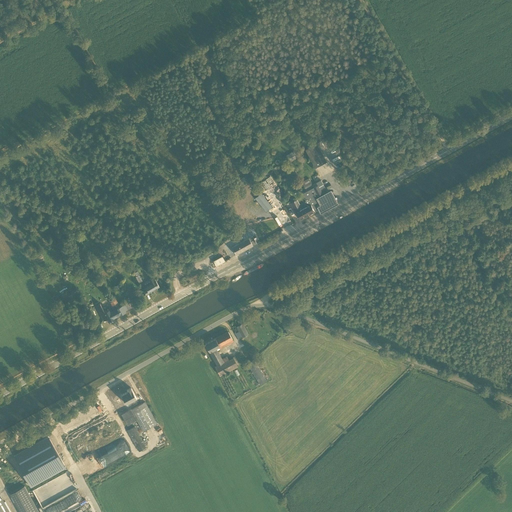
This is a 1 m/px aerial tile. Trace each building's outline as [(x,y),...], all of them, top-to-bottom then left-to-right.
[(317,143),(306,149),(316,167),(327,161),(317,143)] [(293,151),(285,156),(287,160),(293,156),(295,155),(293,151)] [(306,190),(313,186),(309,178),(302,182),(306,190)] [(316,211),(319,209),(320,209),(318,205),(321,203),(322,200),(319,195),(323,193),(321,190),(325,188),(321,180),(316,182),(318,185),(302,193),(306,200),(305,201),(306,202),(304,202),(300,204),(298,199),(291,203),(301,220),(316,211)] [(321,205),(318,207),(321,214),(339,204),(332,190),(317,198),(321,205)] [(255,197),(266,211),(272,206),(261,192),(255,197)] [(236,255),(245,250),(248,248),(256,243),(254,239),(250,241),(249,238),(246,239),(231,248),(236,255)] [(222,256),(213,261),(216,266),(225,261),(222,256)] [(137,271),(134,273),(139,283),(143,281),(137,271)] [(58,283),(69,280),(67,274),(56,277),(58,283)] [(145,294),(146,294),(159,287),(155,279),(154,280),(153,276),(148,279),(150,282),(144,285),(145,288),(143,289),(145,294)] [(119,284),(114,287),(118,293),(123,291),(119,284)] [(65,302),(78,296),(75,291),(68,294),(66,289),(59,292),(65,302)] [(83,296),(77,299),(79,305),(86,302),(83,296)] [(114,296),(111,297),(120,314),(125,311),(131,307),(128,301),(120,305),(114,296)] [(108,321),(120,314),(111,297),(108,299),(112,307),(104,311),(99,303),(95,305),(104,320),(107,319),(108,321)] [(234,333),(237,338),(241,336),(241,338),(248,334),(242,323),(236,327),(238,331),(234,333)] [(233,341),(227,331),(205,344),(217,365),(214,366),(220,376),(238,366),(233,357),(228,359),(226,356),(222,359),(217,350),(233,341)] [(254,359),(247,364),(260,385),(267,381),(254,359)] [(131,389),(121,395),(126,405),(136,399),(131,389)] [(145,401),(121,414),(127,426),(136,420),(142,431),(157,424),(145,401)] [(135,427),(127,430),(139,451),(146,447),(135,427)] [(48,437),(13,456),(30,488),(65,468),(48,437)] [(70,469),(32,488),(42,507),(43,507),(45,511),(67,511),(85,503),(82,498),(79,499),(75,490),(79,487),(70,469)] [(38,511),(23,486),(10,494),(20,511),(38,511)] [(9,511),(2,498),(0,498),(0,511),(9,511)]
